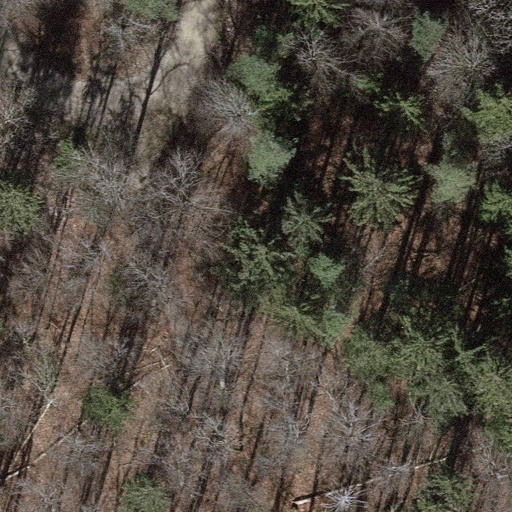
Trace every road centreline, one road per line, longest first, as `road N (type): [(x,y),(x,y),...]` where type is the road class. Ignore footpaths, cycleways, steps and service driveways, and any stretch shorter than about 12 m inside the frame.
road 1 (track): [(244,511),(102,87)]
road 2 (track): [(0,13),(64,73),(102,87),(140,79),(174,49),(189,24),(190,0)]
